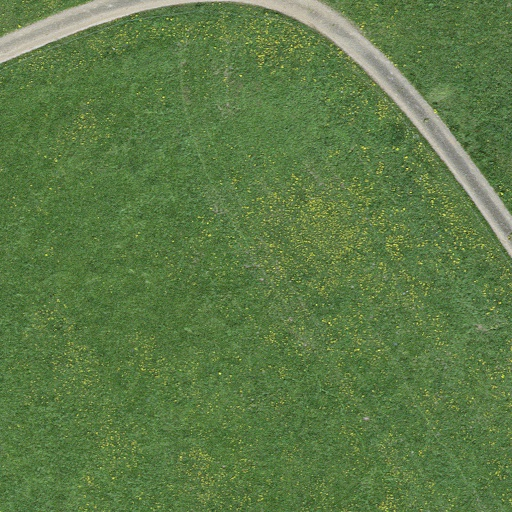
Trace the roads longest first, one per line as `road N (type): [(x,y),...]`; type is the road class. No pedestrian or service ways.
road 1 (track): [(511,238),(396,84),(325,19),(285,0)]
road 2 (track): [(140,0),(0,49)]
